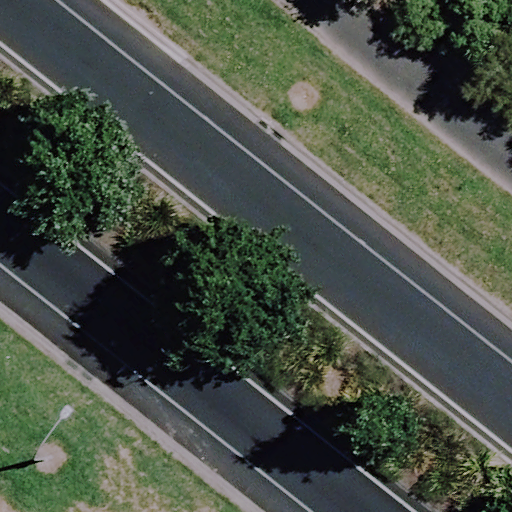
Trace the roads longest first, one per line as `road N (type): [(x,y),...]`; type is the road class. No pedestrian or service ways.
road 1 (primary): [(2,0),(511,403)]
road 2 (primary): [(354,511),(0,231)]
